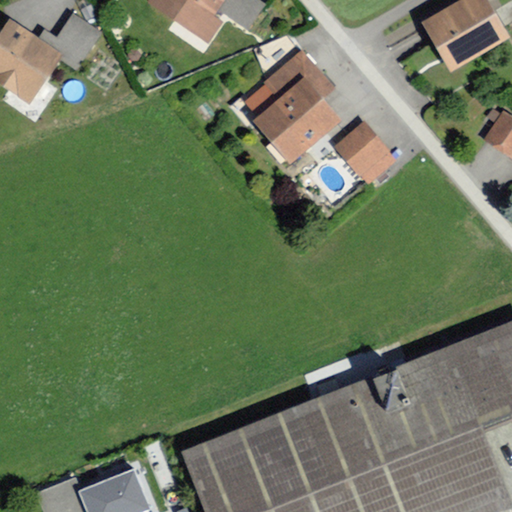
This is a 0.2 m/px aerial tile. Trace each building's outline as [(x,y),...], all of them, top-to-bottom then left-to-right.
[(146,0),(143,6),(207,51),(226,23),(213,13),(222,0),(146,0)] [(463,0),(421,25),(450,73),(508,38),(485,0),(463,0)] [(0,34),(0,84),(29,105),(62,57),(9,21),(0,34)] [(302,80),(320,101),(336,88),(302,49),(244,99),(260,117),(302,80)] [(253,125),(290,167),(340,123),(320,101),(302,80),(260,117),(253,125)] [(511,115),(503,110),(484,140),(511,157),(511,115)] [(335,149),(365,185),(394,161),(364,125),(335,149)] [(511,328),(183,456),(205,511),(266,511),(480,429),(511,416),(511,328)] [(266,511),(503,511),(511,509),(480,429),(266,511)] [(134,470),(78,492),(86,511),(147,511),(151,511),(134,470)] [(44,511),(86,511),(78,492),(72,478),(37,492),(44,511)]
